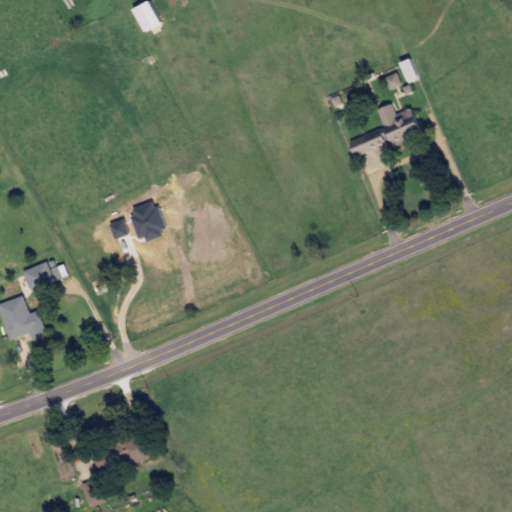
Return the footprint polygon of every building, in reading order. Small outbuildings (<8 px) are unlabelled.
[(402,63),(413,58),(421,77),(410,82),(402,63)] [(425,134),(357,156),(351,139),(385,128),(381,117),(416,105),(425,134)] [(25,270),(57,259),(64,277),(31,289),(25,270)] [(0,303),(25,295),(30,312),(40,309),(48,335),(35,339),(33,332),(11,338),(0,303)] [(143,460),(126,452),(133,438),(149,446),(143,460)] [(106,466),(100,453),(117,446),(122,459),(106,466)] [(83,483),(100,478),(107,501),(90,506),(83,483)]
